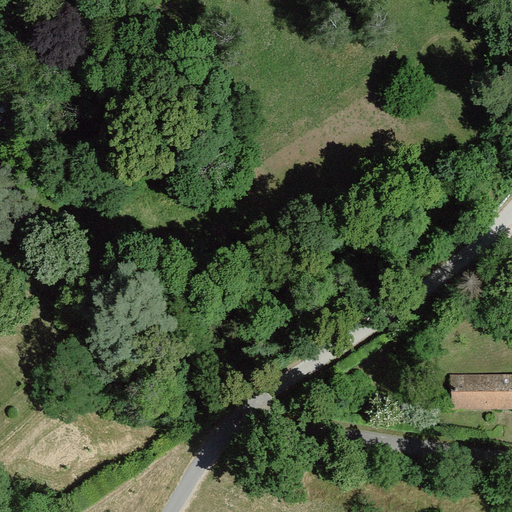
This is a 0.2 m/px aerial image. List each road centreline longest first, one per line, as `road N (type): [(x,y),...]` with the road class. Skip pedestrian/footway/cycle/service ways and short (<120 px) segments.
road 1 (track): [(511,194),(464,244),(223,428),(172,511)]
road 2 (unclassified): [(511,460),(223,428)]
